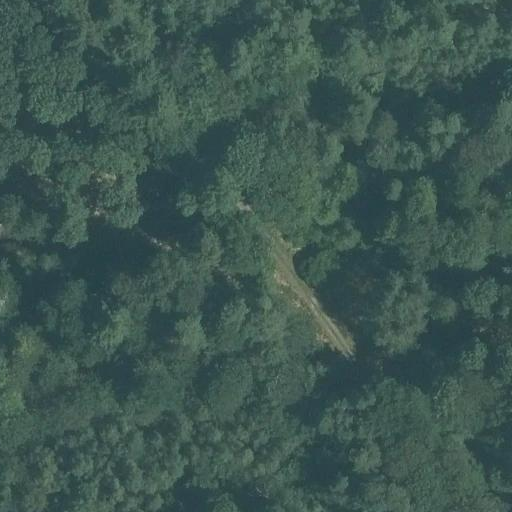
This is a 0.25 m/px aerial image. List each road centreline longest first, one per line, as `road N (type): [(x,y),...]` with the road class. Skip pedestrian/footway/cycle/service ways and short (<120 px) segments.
road 1 (track): [(68,0),(241,201),(442,511)]
road 2 (track): [(511,153),(140,211),(0,224)]
